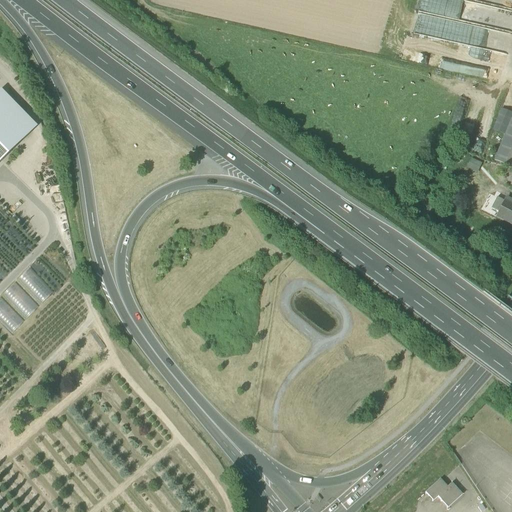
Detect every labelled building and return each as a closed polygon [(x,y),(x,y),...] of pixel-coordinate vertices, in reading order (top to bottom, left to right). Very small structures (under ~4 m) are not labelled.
[(460,22),(463,0),(421,0),(419,15),(441,18),(440,21),(453,23),(453,21),(460,22)] [(403,38),(402,46),(409,48),(411,40),(403,38)] [(0,91),(0,101),(31,132),(36,127),(1,91),(0,91)] [(0,162),(31,132),(0,101),(0,162)] [(511,115),(494,161),(511,165),(511,115)] [(471,159),(467,168),(478,172),(482,163),(471,159)] [(493,208),(499,211),(504,201),(498,198),(493,208)] [(496,216),(510,224),(511,220),(511,205),(504,201),(499,211),(496,216)] [(437,498),(447,509),(462,496),(451,484),(446,488),(439,480),(425,493),(433,502),(437,498)]
